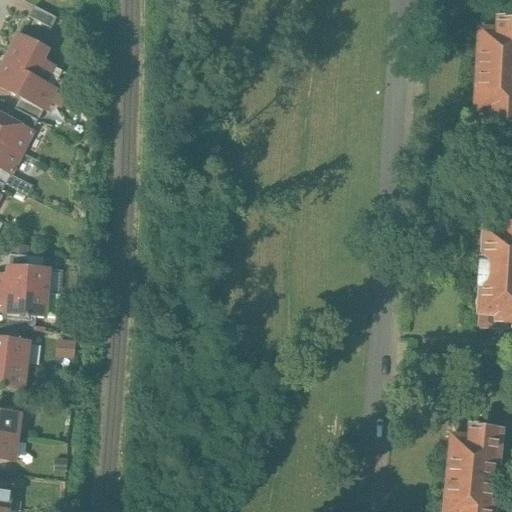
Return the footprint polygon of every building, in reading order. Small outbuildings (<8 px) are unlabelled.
[(57,18),(34,7),(29,17),(52,29),(57,18)] [(511,18),(500,18),(500,21),(480,20),(478,51),(485,52),(484,73),(511,74),(511,18)] [(48,50),(19,35),(5,63),(55,89),(55,88),(44,83),(53,66),(43,60),(48,50)] [(55,89),(5,63),(0,72),(0,88),(20,99),(44,110),(55,89)] [(511,74),(484,73),(483,91),(476,91),(474,119),(492,121),(492,126),(511,127),(511,74)] [(44,110),(20,99),(15,109),(38,121),(44,110)] [(38,121),(15,109),(9,120),(33,132),(38,121)] [(9,120),(0,115),(0,142),(21,153),(33,132),(9,120)] [(21,153),(0,142),(0,169),(11,175),(21,153)] [(11,175),(0,169),(0,182),(5,185),(11,175)] [(511,223),(507,223),(508,218),(483,216),(482,227),(478,231),(476,237),(476,243),(479,248),(476,275),(511,279),(511,223)] [(27,248),(12,247),(11,256),(26,257),(27,248)] [(11,256),(10,256),(9,268),(27,269),(28,257),(26,257),(11,256)] [(27,269),(9,268),(8,277),(0,276),(0,291),(47,295),(49,271),(27,269)] [(511,279),(476,275),(474,297),(471,298),(468,301),(467,304),(467,307),(469,310),(472,313),(471,325),(495,328),(496,323),(505,324),(505,329),(511,329),(511,279)] [(47,295),(0,291),(0,306),(6,307),(6,316),(36,318),(46,319),(47,295)] [(36,318),(6,316),(5,328),(9,329),(35,332),(36,318)] [(5,328),(0,327),(0,339),(8,341),(9,329),(5,328)] [(8,341),(0,339),(0,363),(27,367),(30,343),(8,341)] [(24,391),(27,367),(0,363),(0,388),(1,389),(24,391)] [(0,412),(0,436),(18,439),(21,415),(0,412)] [(494,426),(453,421),(452,432),(447,431),(445,447),(450,447),(446,474),(490,480),(493,459),(497,459),(501,431),(494,430),(494,426)] [(18,439),(0,436),(0,460),(15,463),(18,439)] [(490,480),(446,474),(443,494),(439,493),(436,511),(439,511),(490,511),(492,500),(487,500),(490,480)] [(12,487),(0,485),(0,509),(9,511),(12,487)]
